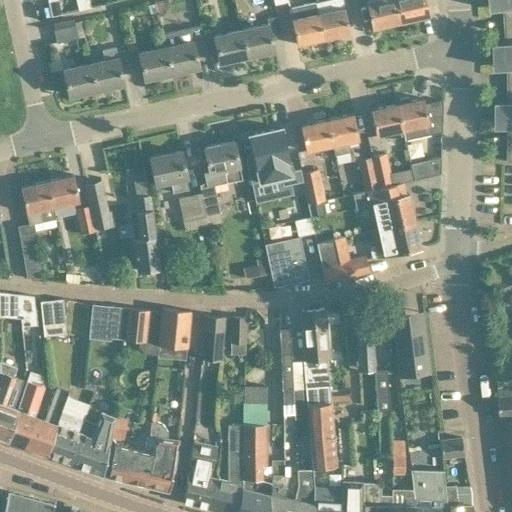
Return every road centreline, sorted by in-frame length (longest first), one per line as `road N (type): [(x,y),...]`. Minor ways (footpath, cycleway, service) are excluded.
road 1 (unclassified): [(19,284),(197,300),(310,299),(391,286),(456,262)]
road 2 (residential): [(41,140),(459,48)]
road 3 (residential): [(488,511),(456,262)]
road 4 (residential): [(456,262),(459,48)]
road 5 (residential): [(157,511),(0,459)]
road 6 (residential): [(41,140),(11,0)]
